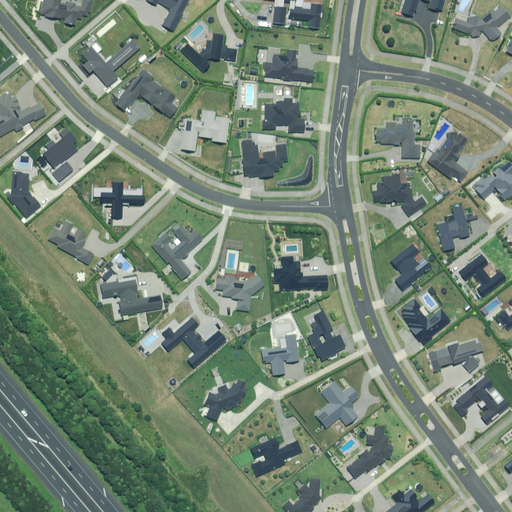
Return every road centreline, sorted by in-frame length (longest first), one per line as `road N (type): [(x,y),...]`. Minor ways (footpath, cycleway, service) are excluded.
road 1 (residential): [(337,205),(238,202),(195,187),(86,113),(0,15)]
road 2 (residential): [(349,203),(380,333),(502,511)]
road 3 (residential): [(487,511),(377,356),(349,275),(337,205)]
road 4 (motorway): [(0,372),(118,511)]
road 5 (residential): [(511,120),(440,81),(354,69)]
road 6 (residential): [(337,205),(332,138),(342,67)]
road 7 (motorway): [(89,511),(0,407)]
road 8 (residential): [(354,69),(344,157),(349,203)]
